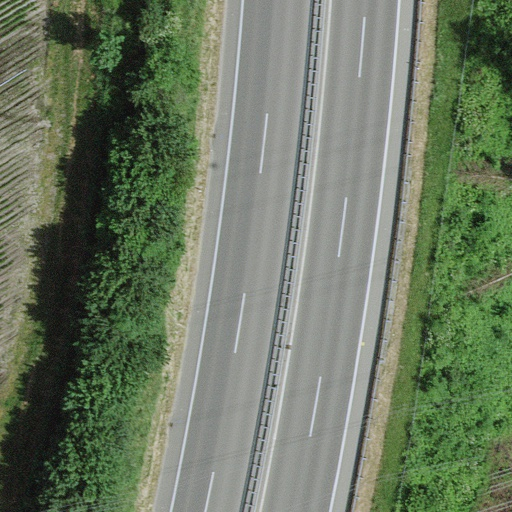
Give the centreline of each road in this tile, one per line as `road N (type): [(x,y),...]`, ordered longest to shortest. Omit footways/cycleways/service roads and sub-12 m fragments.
road 1 (trunk): [(274,0),(260,167),(204,511)]
road 2 (trunk): [(296,511),(344,222),(366,0)]
